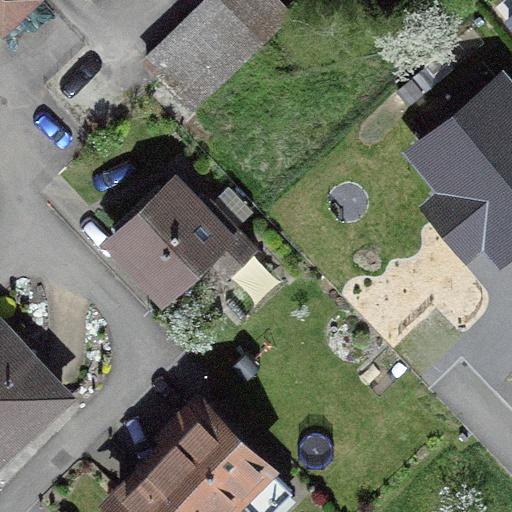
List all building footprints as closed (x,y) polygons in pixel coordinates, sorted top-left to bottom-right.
[(0,0),(0,30),(32,0),(0,0)] [(253,38),(282,12),(269,0),(210,0),(193,16),(190,13),(142,61),(188,108),(189,107),(217,137),(268,88),(241,58),(257,42),(253,38)] [(511,235),(511,69),(505,60),(403,140),(492,252),(511,235)] [(168,186),(111,240),(161,293),(202,254),(222,275),(250,249),(207,203),(195,215),(168,186)] [(0,451),(59,396),(0,334),(0,451)] [(266,511),(286,491),(194,401),(161,435),(169,442),(116,498),(131,511),(216,511),(232,495),(250,511),(266,511)]
